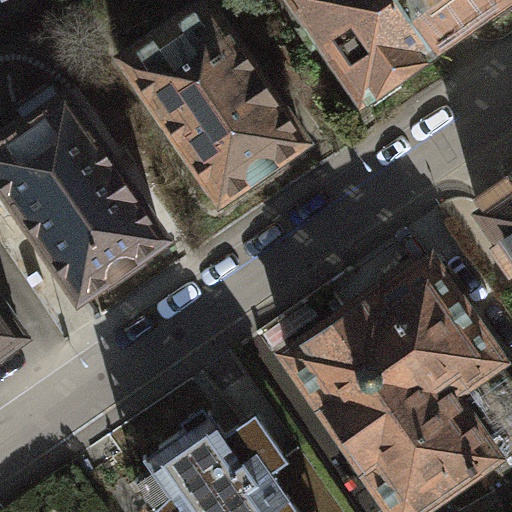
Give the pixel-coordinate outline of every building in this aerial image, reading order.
[(202,0),(121,55),(220,196),(305,139),(207,0),(202,0)] [(293,0),(364,100),(434,50),(398,0),(293,0)] [(398,0),(434,50),(503,0),(398,0)] [(0,139),(0,181),(79,294),(163,236),(65,95),(0,139)] [(486,206),(481,209),(511,253),(511,185),(506,177),(479,196),(486,206)] [(287,352),(397,511),(406,511),(487,457),(500,473),(511,465),(511,381),(428,260),(381,292),(377,289),(287,352)] [(0,347),(22,335),(0,303),(0,347)] [(302,511),(220,392),(133,451),(175,511),(302,511)]
